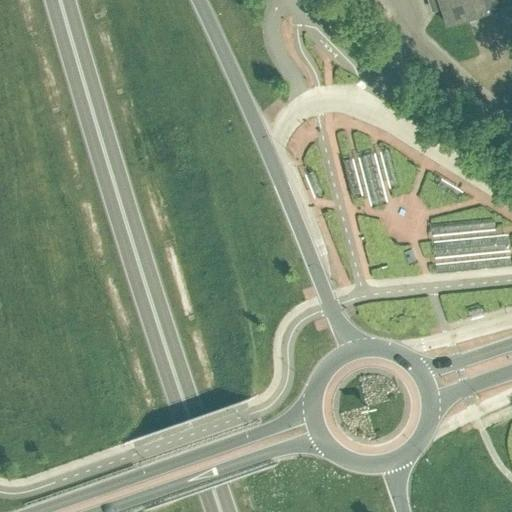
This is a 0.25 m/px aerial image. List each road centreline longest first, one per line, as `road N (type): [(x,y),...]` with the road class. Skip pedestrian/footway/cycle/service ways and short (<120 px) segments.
road 1 (trunk): [(220,511),(58,0)]
road 2 (trunk): [(356,349),(329,306),(198,0)]
road 3 (primary): [(311,405),(281,423),(30,511)]
road 4 (primary): [(97,511),(289,445),(323,443)]
